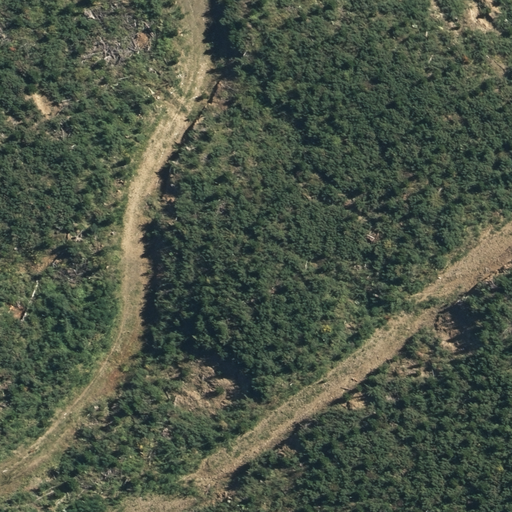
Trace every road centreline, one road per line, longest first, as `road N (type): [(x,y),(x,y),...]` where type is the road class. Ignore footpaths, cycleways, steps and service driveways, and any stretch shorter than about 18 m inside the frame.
road 1 (track): [(30,511),(168,301),(234,73),(287,42),(420,0)]
road 2 (track): [(154,0),(166,104),(134,236),(125,367),(32,511)]
road 3 (track): [(277,511),(461,337),(511,267)]
